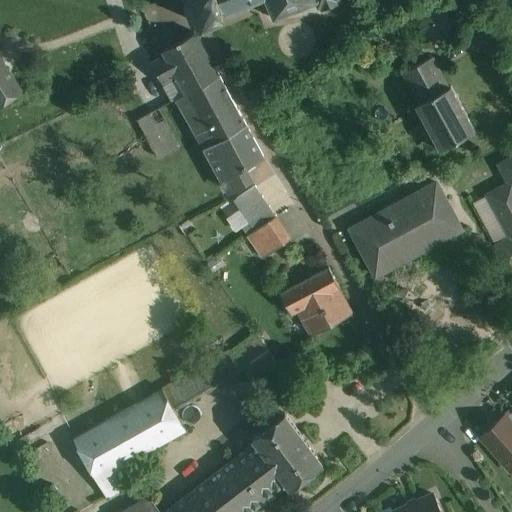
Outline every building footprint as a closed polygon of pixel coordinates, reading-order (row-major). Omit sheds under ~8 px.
[(190,0),(196,16),(194,20),(198,22),(200,17),(224,8),(225,9),(224,12),(227,13),(229,9),(247,2),(248,6),(252,5),(250,1),(251,0),(261,0),(265,9),(272,7),(274,13),(273,16),(275,17),(277,14),(279,13),(279,12),(293,7),(295,7),(296,10),(299,9),(298,5),(299,5),(299,4),(309,0),(315,0),(319,6),(321,5),(322,8),(326,7),(336,2),(340,1),(339,0),(190,0)] [(488,3),(483,5),(487,11),(491,8),(488,3)] [(197,31),(164,50),(166,54),(153,61),(165,83),(178,75),(187,92),(221,75),(220,74),(197,31)] [(24,90),(0,53),(0,105),(24,90)] [(475,129),(450,86),(449,87),(433,57),(403,73),(420,103),(417,104),(441,148),(475,129)] [(221,75),(187,92),(177,97),(205,147),(247,123),(221,74),(220,74),(221,75)] [(159,107),(138,118),(158,156),(179,145),(159,107)] [(247,123),(205,147),(227,188),(250,176),(245,166),(265,155),(247,123)] [(436,181),(351,227),(377,274),(462,228),(436,181)] [(511,181),(489,195),(511,237),(497,246),(510,271),(511,269),(511,181)] [(277,214),(256,184),(235,198),(256,229),(275,215),(277,214)] [(256,229),(249,233),(264,256),(291,238),(275,215),(256,229)] [(330,266),(282,292),(292,312),(298,309),(340,286),(330,266)] [(340,286),(298,309),(311,334),(353,311),(340,286)] [(294,382),(257,331),(231,350),(244,368),(268,401),(294,382)] [(231,350),(163,387),(174,406),(244,368),(231,350)] [(163,387),(132,404),(105,419),(75,436),(108,496),(109,498),(111,497),(110,495),(134,482),(136,482),(125,462),(186,428),(174,406),(163,387)] [(324,463),(286,412),(254,436),(256,440),(288,483),(291,487),(324,463)] [(511,422),(505,414),(481,435),(511,469),(511,422)] [(256,440),(163,511),(149,495),(119,511),(249,511),(288,483),(256,440)] [(442,511),(434,493),(394,511),(442,511)]
